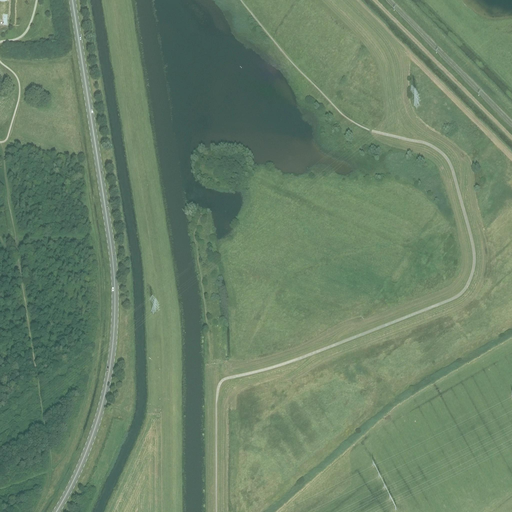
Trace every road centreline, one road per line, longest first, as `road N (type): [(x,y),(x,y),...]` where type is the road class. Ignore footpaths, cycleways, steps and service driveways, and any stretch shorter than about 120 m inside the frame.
road 1 (primary): [(52,511),(93,433),(112,337),(113,292),(70,0)]
road 2 (unknown): [(36,511),(88,390),(102,282),(83,166),(2,139)]
road 3 (unknown): [(0,139),(51,459),(51,470),(0,489)]
